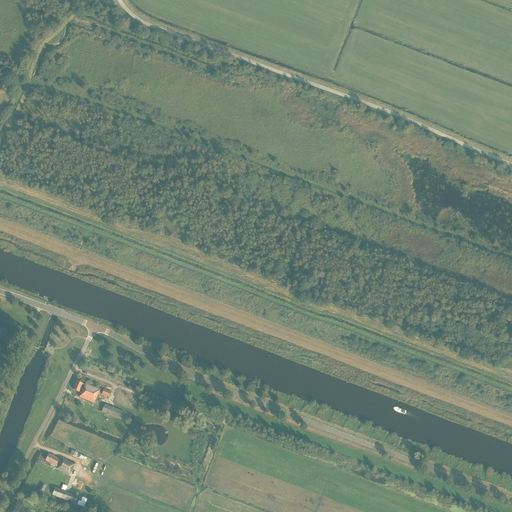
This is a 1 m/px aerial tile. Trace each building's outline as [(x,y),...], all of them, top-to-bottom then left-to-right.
[(99,390),(85,384),(85,385),(82,384),(76,381),(73,390),(78,392),(79,391),(81,393),(79,397),(93,403),(95,399),(96,399),(99,392),(99,390)] [(123,412),(104,404),(101,412),(120,420),(123,412)] [(70,454),(73,456),(84,461),(82,465),(88,468),(91,459),(72,450),(70,454)] [(59,460),(48,455),(45,460),(51,463),(51,464),(55,467),(56,466),(58,467),(57,469),(69,476),(75,464),(62,458),(60,463),(58,462),(59,460)] [(97,473),(101,466),(96,463),(92,471),(97,473)] [(87,499),(78,496),(55,487),(52,495),(84,507),(87,499)]
